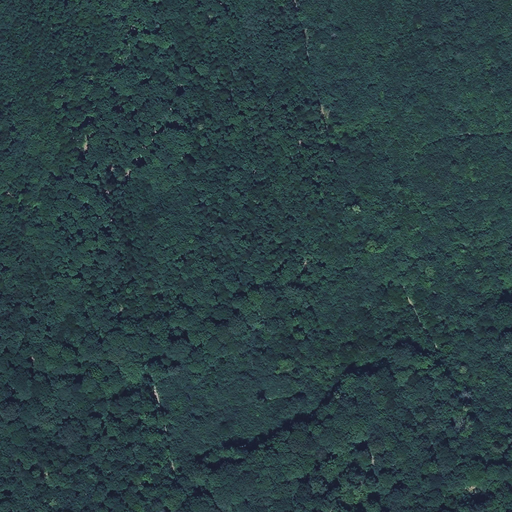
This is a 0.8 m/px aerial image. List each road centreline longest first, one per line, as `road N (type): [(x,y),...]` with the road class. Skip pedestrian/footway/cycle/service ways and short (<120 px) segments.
road 1 (track): [(296,0),(360,264),(153,315),(146,335),(178,465),(169,511)]
road 2 (track): [(84,0),(153,315),(0,351)]
road 3 (track): [(396,200),(395,247),(424,331),(511,451)]
road 4 (track): [(396,200),(511,311)]
